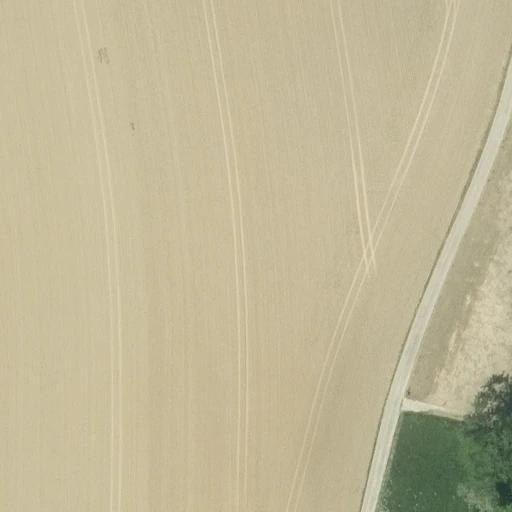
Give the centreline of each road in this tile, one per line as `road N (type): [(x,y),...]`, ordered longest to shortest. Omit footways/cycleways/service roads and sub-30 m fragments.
road 1 (unclassified): [(511,77),(423,313),(366,511)]
road 2 (track): [(511,428),(394,401)]
